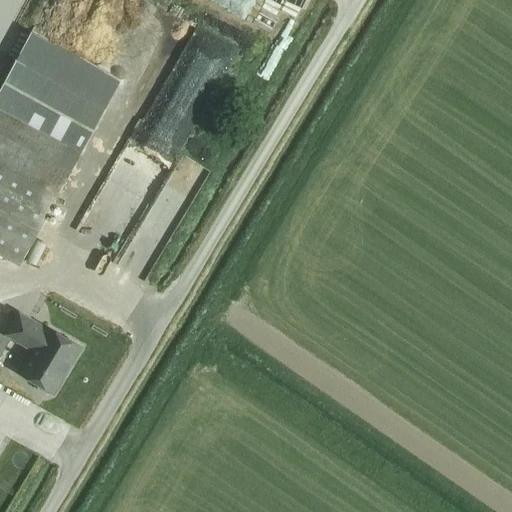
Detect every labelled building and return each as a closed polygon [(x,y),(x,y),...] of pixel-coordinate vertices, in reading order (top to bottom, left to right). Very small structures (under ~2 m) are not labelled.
[(31,32),(0,88),(0,161),(58,194),(121,80),(31,32)] [(208,43),(203,40),(150,129),(179,147),(212,92),(215,94),(232,66),(216,57),(219,53),(206,45),(208,43)] [(170,203),(178,206),(176,212),(198,220),(217,169),(187,158),(170,203)] [(0,161),(0,253),(19,264),(58,194),(0,161)] [(157,276),(176,224),(153,215),(134,267),(157,276)] [(82,347),(44,326),(43,328),(16,313),(4,335),(31,350),(17,374),(39,387),(38,389),(39,392),(46,395),(49,395),(50,393),(55,396),(82,347)] [(0,352),(8,338),(0,333),(0,352)]
